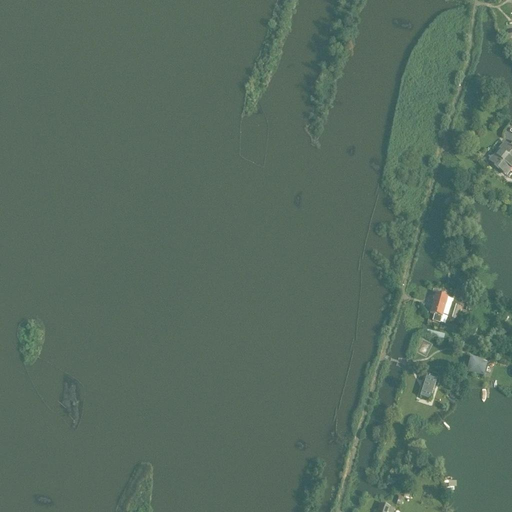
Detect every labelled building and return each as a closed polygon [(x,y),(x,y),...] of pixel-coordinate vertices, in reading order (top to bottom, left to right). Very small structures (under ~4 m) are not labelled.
[(511,169),(511,143),(509,148),(504,144),(489,162),(504,175),(509,170),(510,171),(511,169)] [(453,300),(462,302),(465,291),(456,288),(453,300)] [(440,324),(447,298),(435,294),(430,314),(434,316),(432,321),(440,324)] [(455,320),(459,307),(450,305),(446,318),(455,320)] [(482,378),(486,364),(471,360),(467,373),(482,378)] [(430,401),(436,381),(426,378),(419,398),(430,401)]
